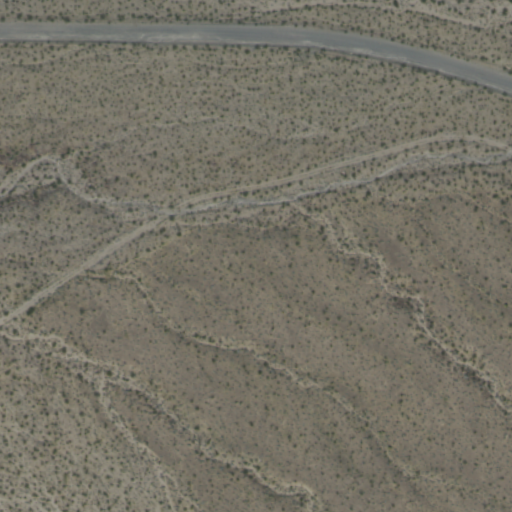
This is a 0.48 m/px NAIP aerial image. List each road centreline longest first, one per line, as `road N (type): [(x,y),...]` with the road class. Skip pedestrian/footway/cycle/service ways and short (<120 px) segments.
road 1 (track): [(511,149),(458,135),(410,139),(167,206),(0,316)]
road 2 (residential): [(511,87),(424,58),(293,36),(0,32)]
